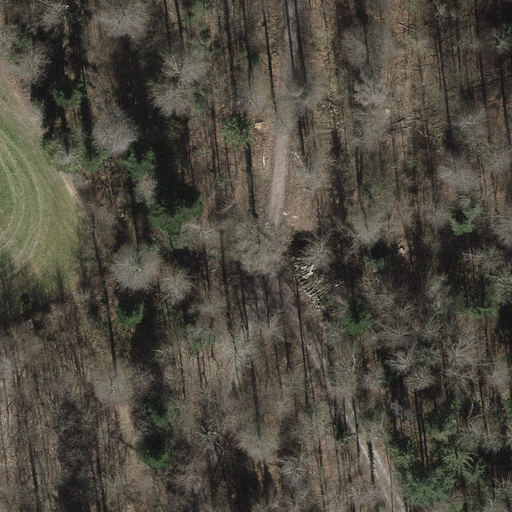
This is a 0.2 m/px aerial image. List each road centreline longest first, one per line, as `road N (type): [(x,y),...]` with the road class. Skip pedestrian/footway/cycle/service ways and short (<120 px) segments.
road 1 (track): [(192,511),(267,281),(292,61),(291,0)]
road 2 (track): [(267,281),(317,359),(390,511)]
